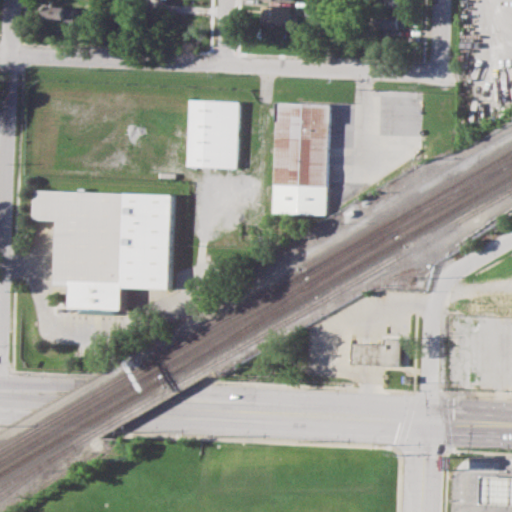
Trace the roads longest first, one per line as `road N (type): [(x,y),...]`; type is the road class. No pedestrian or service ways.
road 1 (residential): [(0,53),(438,68)]
road 2 (secondary): [(425,416),(0,398)]
road 3 (residential): [(13,0),(0,355)]
road 4 (residential): [(441,286),(425,416)]
